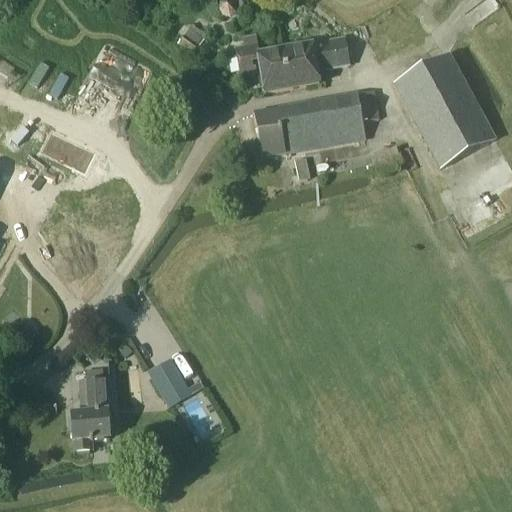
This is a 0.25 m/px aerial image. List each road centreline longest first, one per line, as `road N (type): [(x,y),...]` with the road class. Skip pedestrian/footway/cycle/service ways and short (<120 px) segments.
road 1 (unclassified): [(0,384),(54,354),(85,319),(226,116),(213,41),(149,0)]
road 2 (track): [(0,177),(16,231),(85,319)]
